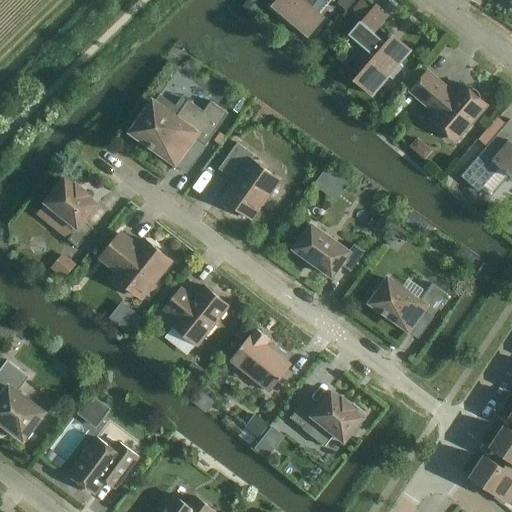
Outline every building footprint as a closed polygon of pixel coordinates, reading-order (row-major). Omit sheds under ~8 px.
[(250,0),(248,0),(243,6),(254,16),(261,9),(250,0)] [(276,0),(271,6),(308,37),(324,19),(319,14),(330,0),(276,0)] [(339,0),(337,3),(346,10),(354,0),(339,0)] [(361,0),(360,0),(352,9),(359,15),(368,5),(361,0)] [(386,43),(374,33),(388,16),(376,6),(350,36),(374,57),(354,80),(372,96),(389,76),(392,79),(403,67),(400,64),(411,50),(393,35),(386,43)] [(451,96),(445,91),(447,89),(428,72),(411,92),(436,114),(431,120),(456,141),(486,106),(480,100),(479,95),(477,91),(473,89),(468,90),(461,84),(451,96)] [(203,111),(187,99),(174,118),(153,102),(147,110),(144,108),(135,121),(138,124),(132,132),(150,144),(149,146),(174,164),(193,136),(206,145),(228,114),(210,101),(203,111)] [(511,177),(511,121),(510,119),(461,176),(479,192),(500,167),(511,177)] [(220,132),(214,140),(220,145),(226,137),(220,132)] [(252,219),(280,180),(250,159),(254,154),(237,143),(218,169),(234,180),(221,197),(252,219)] [(46,202),(44,204),(76,230),(68,240),(78,248),(93,228),(84,221),(97,204),(88,197),(89,195),(76,184),(74,186),(65,178),(46,202)] [(349,252),(311,225),(294,249),(332,277),(341,265),(350,272),(365,252),(354,244),(349,252)] [(401,229),(397,236),(405,242),(410,236),(401,229)] [(138,249),(119,234),(102,256),(121,271),(116,277),(140,297),(144,293),(147,295),(156,284),(153,282),(170,260),(145,240),(138,249)] [(64,280),(77,264),(63,253),(50,269),(64,280)] [(419,301),(388,280),(372,302),(383,311),(382,312),(407,330),(422,309),(433,317),(448,295),(432,283),(419,301)] [(229,306),(203,286),(194,298),(182,288),(164,310),(176,320),(172,325),(197,345),(229,306)] [(1,312),(0,314),(0,344),(16,322),(1,312)] [(24,322),(16,333),(27,341),(35,330),(24,322)] [(270,392),(292,364),(267,344),(270,340),(256,328),(230,360),(270,392)] [(0,421),(24,440),(44,412),(18,392),(29,377),(7,360),(0,369),(0,387),(5,391),(0,397),(0,421)] [(193,362),(184,374),(196,382),(204,370),(193,362)] [(197,387),(188,398),(206,413),(215,401),(197,387)] [(340,399),(331,391),(318,408),(305,398),(290,418),(302,428),(325,446),(335,434),(344,441),(363,417),(354,410),(355,408),(342,397),(340,399)] [(255,413),(244,427),(258,438),(269,425),(255,413)] [(511,431),(506,427),(492,447),(509,459),(511,460),(511,431)] [(266,433),(254,448),(267,459),(279,443),(266,433)] [(112,450),(96,438),(69,474),(95,493),(105,480),(116,488),(139,458),(118,442),(112,450)] [(511,460),(509,459),(503,468),(486,457),(472,477),(511,503),(511,460)] [(136,468),(132,475),(136,478),(140,471),(136,468)] [(187,506),(171,494),(157,511),(215,511),(195,497),(187,506)]
